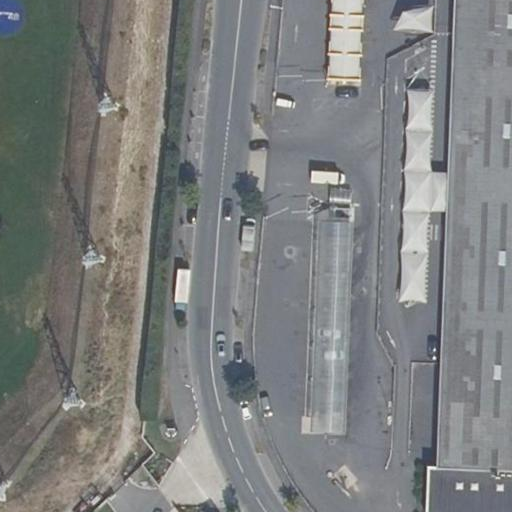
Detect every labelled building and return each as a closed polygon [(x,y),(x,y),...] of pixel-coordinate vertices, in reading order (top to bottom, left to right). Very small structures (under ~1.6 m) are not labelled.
[(330,0),(327,80),(361,81),(364,0),(330,0)] [(428,471),(426,511),(511,511),(511,0),(455,0),(449,175),(448,215),(437,471),(428,471)] [(404,31),(434,31),(435,10),(404,9),(404,31)] [(391,74),(411,75),(412,53),(392,53),(391,74)] [(348,434),(355,223),(317,221),(311,407),(315,407),(314,433),(348,434)]
